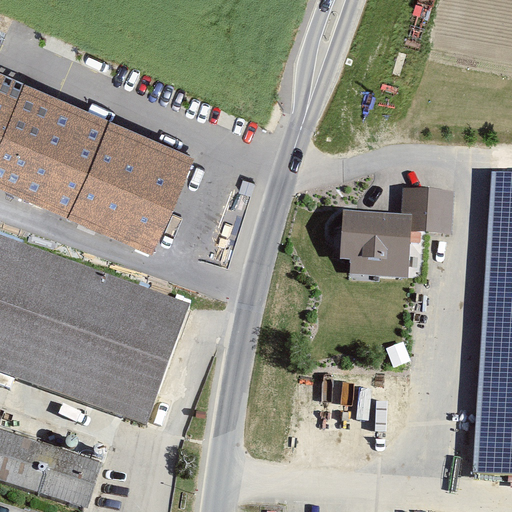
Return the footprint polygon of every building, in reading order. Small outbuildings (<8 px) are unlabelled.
[(194,153),(0,69),(0,182),(153,248),(194,153)] [(511,171),(498,171),(483,475),(511,476),(511,171)] [(399,210),(344,205),(338,267),(407,274),(412,226),(445,229),(449,190),(402,185),(399,210)] [(0,365),(149,415),(186,301),(0,240),(0,365)] [(0,486),(80,511),(86,511),(102,465),(0,432),(0,486)]
